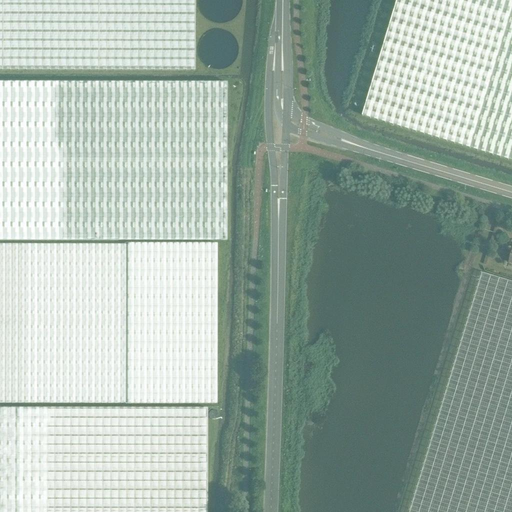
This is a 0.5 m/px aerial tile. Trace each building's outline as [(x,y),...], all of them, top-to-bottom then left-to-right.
[(0,0),(0,68),(194,69),(193,0),(0,0)] [(511,0),(397,0),(362,116),(511,160),(511,0)] [(226,83),(0,82),(0,239),(226,241),(226,83)] [(0,243),(0,403),(127,404),(127,405),(218,405),(217,242),(127,242),(127,243),(0,243)] [(511,511),(511,281),(482,273),(409,511),(511,511)] [(0,511),(206,511),(208,410),(0,409),(0,511)]
